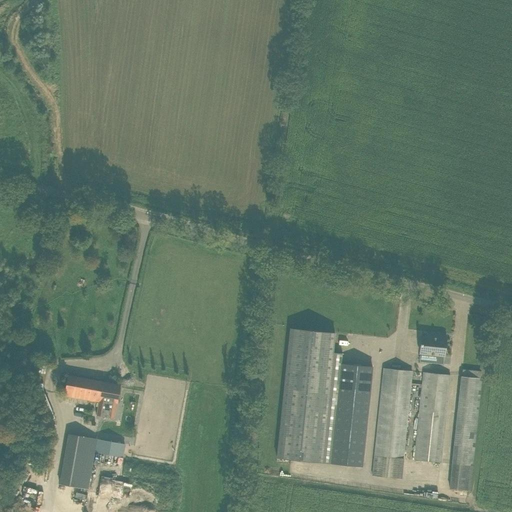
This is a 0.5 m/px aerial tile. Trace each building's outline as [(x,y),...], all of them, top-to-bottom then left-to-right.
[(330,464),(341,364),(342,354),(332,353),(334,333),(290,328),(277,459),(330,464)] [(419,355),(444,357),(446,336),(437,335),(437,337),(421,336),(419,355)] [(341,364),(330,464),(362,467),(372,367),(341,364)] [(382,369),(371,476),(401,479),(412,372),(382,369)] [(413,460),(441,463),(450,376),(422,373),(413,460)] [(96,416),(114,419),(120,385),(67,375),(63,396),(99,403),(96,416)] [(449,489),(470,492),(481,379),(460,376),(449,489)] [(94,452),(96,439),(67,434),(58,484),(88,490),(94,452)] [(125,444),(96,439),(94,452),(122,458),(125,444)] [(103,476),(100,484),(107,487),(109,483),(112,485),(114,481),(103,476)]
